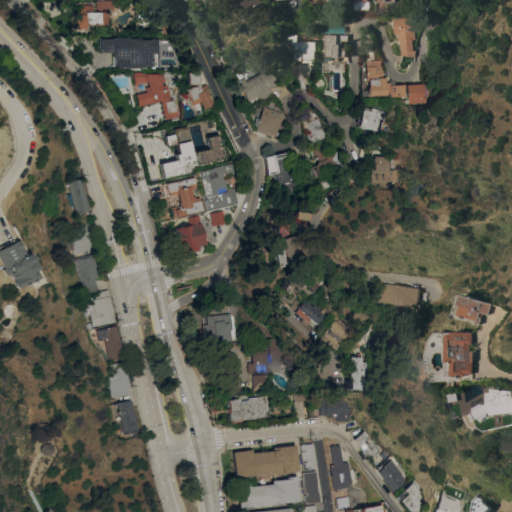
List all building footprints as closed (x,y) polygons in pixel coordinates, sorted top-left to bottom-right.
[(74,14),(76,14),(76,5),(92,5),(92,11),(98,11),(98,9),(95,9),(95,0),(112,0),(114,9),(103,9),(103,11),(107,11),(107,25),(100,25),(100,24),(94,24),(94,30),(89,30),(89,24),(85,24),(85,30),(74,30),(74,14)] [(271,0),(248,14),(246,11),(245,12),(238,0),(271,0)] [(364,0),(364,1),(368,1),(368,10),(353,11),(352,2),(355,2),(354,0),(364,0)] [(329,20),(328,27),(311,23),(313,16),(329,20)] [(411,58),(410,64),(400,62),(400,56),(399,56),(398,41),(396,42),(396,34),(393,35),(391,18),(410,16),(411,28),(414,28),(414,32),(412,32),(413,40),(409,40),(410,51),(413,51),(412,58),(411,58)] [(301,61),(293,61),(293,53),(289,53),(289,42),(284,42),(284,35),(308,35),(307,42),(314,42),(314,53),(313,53),(313,64),(307,64),(307,63),(301,63),(301,61)] [(323,35),(343,35),(346,35),(346,42),(340,42),(340,48),(343,48),(343,58),(336,58),(336,61),(324,61),(324,47),(323,47),(323,35)] [(156,38),(97,38),(97,52),(112,52),(112,66),(159,66),(159,55),(156,54),(156,38)] [(405,95),(405,96),(389,97),(389,96),(387,96),(387,95),(387,94),(367,95),(367,81),(365,81),(365,61),(371,61),(371,52),(377,52),(377,61),(381,61),(381,70),(382,70),(382,77),(386,77),(386,82),(389,82),(389,80),(395,85),(404,84),(405,95)] [(270,92),(270,93),(256,101),(254,96),(244,101),(237,87),(238,87),(237,84),(238,83),(236,80),(241,77),(243,80),(272,65),(280,82),(279,82),(281,86),(270,92)] [(133,71),(144,71),(145,71),(146,72),(146,73),(159,73),(159,74),(163,73),(165,81),(160,82),(161,85),(166,84),(169,99),(172,98),(176,115),(172,116),(172,119),(166,120),(165,118),(163,119),(158,100),(137,106),(134,93),(145,91),(144,87),(147,86),(146,82),(142,82),(142,80),(138,80),(138,83),(133,83),(133,72),(133,71)] [(214,107),(210,109),(209,106),(201,109),(198,102),(189,106),(183,93),(186,92),(184,89),(190,86),(196,86),(196,85),(187,85),(187,72),(199,72),(199,86),(205,84),(214,107)] [(407,99),(406,84),(424,84),(425,97),(427,97),(427,103),(408,104),(408,103),(405,103),(403,103),(403,99),(405,99),(407,99)] [(283,114),(281,120),(279,121),(274,135),(266,133),(265,135),(253,130),(255,127),(253,126),(252,125),(252,124),(252,123),(254,117),(258,118),(262,106),(283,114)] [(311,143),(306,132),(309,131),(300,110),(308,106),(314,118),(317,117),(325,137),(311,143)] [(357,126),(361,109),(362,107),(367,108),(367,110),(369,110),(369,107),(380,109),(379,110),(385,111),(384,119),(377,117),(374,130),(357,126)] [(173,125),(176,139),(159,142),(157,128),(173,125)] [(182,162),(182,148),(184,148),(184,145),(182,145),(182,134),(185,134),(185,131),(210,132),(210,129),(220,128),(220,132),(221,132),(221,141),(213,141),(213,145),(212,145),(212,162),(182,162)] [(330,171),(331,173),(322,176),(322,174),(314,178),(309,167),(315,165),(308,148),(318,144),(323,156),(337,150),(341,159),(348,167),(339,175),(334,169),(330,171)] [(359,147),(359,145),(367,147),(366,149),(365,157),(357,155),(359,147)] [(373,151),(373,147),(381,147),(381,151),(381,153),(382,155),(387,161),(388,164),(388,169),(404,169),(404,181),(394,181),(394,183),(369,183),(369,169),(373,169),(373,151)] [(276,183),(277,183),(276,181),(274,173),(265,175),(263,156),(284,152),(285,154),(292,153),(299,187),(277,191),(276,191),(274,184),(276,183)] [(205,209),(198,178),(199,178),(197,170),(231,162),(233,173),(223,175),(226,189),(233,187),(236,202),(205,209)] [(183,214),(183,215),(175,217),(175,216),(172,217),(169,207),(177,205),(177,203),(178,202),(176,193),(168,195),(167,191),(166,191),(164,183),(193,176),(194,182),(195,182),(195,186),(190,188),(190,186),(188,186),(191,196),(193,196),(194,198),(198,197),(201,210),(183,214)] [(88,210),(74,213),(67,182),(80,179),(88,210)] [(224,222),(210,226),(208,213),(221,210),(224,222)] [(291,218),(292,212),(305,213),(304,220),(291,218)] [(188,224),(187,216),(198,214),(205,243),(198,245),(198,249),(179,253),(173,228),(188,224)] [(92,250),(74,254),(73,250),(70,251),(65,239),(70,237),(70,235),(75,234),(74,228),(86,225),(92,250)] [(298,234),(302,262),(273,267),(271,253),(274,253),(272,238),(298,234)] [(35,269),(38,276),(31,280),(32,281),(29,282),(29,281),(25,283),(25,284),(22,286),(21,285),(16,288),(9,274),(5,275),(2,269),(3,268),(0,262),(0,244),(7,241),(7,242),(12,239),(13,241),(15,240),(15,241),(18,242),(19,244),(19,247),(23,256),(27,253),(36,267),(35,269)] [(97,291),(83,295),(82,293),(81,288),(82,288),(75,260),(77,259),(76,258),(91,254),(91,256),(93,255),(95,265),(94,265),(97,277),(94,278),(97,290),(97,291)] [(298,268),(315,284),(309,291),(300,282),(295,286),(289,280),(287,278),(298,267),(298,268)] [(419,289),(416,307),(372,301),(372,296),(371,296),(373,282),(419,289)] [(115,321),(93,326),(89,311),(88,311),(85,301),(95,299),(94,292),(107,289),(115,321)] [(492,304),(488,314),(483,313),(480,323),(475,325),(475,322),(468,320),(468,322),(452,317),(460,294),(462,295),(492,304)] [(303,300),(311,305),(312,304),(319,310),(318,311),(323,315),(316,324),(303,315),(304,314),(297,309),(303,300)] [(228,313),(231,339),(204,342),(203,335),(202,335),(201,324),(206,324),(205,316),(228,313)] [(332,315),(351,326),(337,349),(320,338),(322,335),(320,334),(320,333),(332,315)] [(116,325),(123,357),(109,360),(105,341),(104,341),(104,339),(98,341),(96,330),(116,325)] [(473,332),(473,344),(471,344),(471,351),(474,351),(473,374),(466,374),(466,376),(447,376),(447,361),(444,361),(444,351),(446,351),(447,342),(444,342),(444,337),(446,334),(452,333),(452,332),(473,332)] [(280,357),(280,368),(275,369),(275,370),(271,370),(271,372),(247,373),(247,362),(251,362),(250,351),(259,350),(259,346),(268,346),(268,339),(280,338),(280,340),(280,357)] [(13,354),(6,358),(2,350),(9,346),(13,354)] [(363,356),(363,362),(368,361),(368,368),(366,368),(366,388),(346,389),(346,379),(351,379),(351,378),(350,378),(350,366),(351,366),(351,356),(363,356)] [(112,397),(108,381),(110,381),(109,377),(112,376),(111,371),(112,371),(111,364),(117,362),(119,371),(126,370),(130,387),(127,388),(128,393),(112,397)] [(265,374),(266,391),(252,392),(251,375),(265,374)] [(488,389),(491,389),(504,390),(511,391),(511,397),(511,396),(511,412),(489,415),(489,413),(488,413),(476,421),(470,411),(472,410),(470,407),(484,397),(484,393),(488,392),(488,391),(488,389)] [(291,394),(291,393),(301,392),(301,394),(303,416),(294,417),(292,400),(285,401),(285,396),(286,396),(287,394),(288,394),(291,394)] [(458,401),(449,403),(447,394),(457,392),(458,401)] [(238,398),(238,401),(247,400),(247,397),(265,395),(267,417),(241,420),(241,423),(230,424),(230,421),(229,421),(228,419),(227,417),(227,414),(228,411),(227,400),(238,398)] [(137,430),(135,430),(135,432),(131,433),(131,432),(128,432),(128,433),(124,434),(117,403),(130,400),(137,430)] [(351,408),(353,408),(353,411),(351,411),(351,420),(336,421),(336,416),(331,417),(331,415),(325,415),(325,414),(320,415),(319,402),(350,400),(351,408)] [(380,450),(377,452),(378,453),(376,455),(375,454),(369,458),(354,438),(365,430),(380,450)] [(51,451),(48,455),(43,455),(41,453),(40,452),(40,447),(42,443),(47,443),(50,446),(51,451)] [(314,469),(301,471),(299,445),(311,443),(314,469)] [(342,462),(347,461),(351,483),(348,484),(349,486),(342,487),(342,489),(337,490),(336,488),(332,489),(329,466),(330,466),(329,464),(332,463),(330,445),(339,444),(342,462)] [(250,449),(251,452),(271,450),(271,447),(293,445),(296,470),(234,477),(231,451),(250,449)] [(397,467),(400,464),(403,469),(400,471),(406,478),(401,486),(393,491),(378,471),(383,465),(391,459),(397,467)] [(300,472),(314,470),(316,491),(317,491),(319,502),(304,503),(302,495),(305,494),(305,493),(302,493),(300,472)] [(271,483),(270,478),(295,475),(298,501),(238,507),(235,485),(248,484),(248,486),(271,483)] [(415,479),(421,485),(417,488),(418,491),(416,493),(420,498),(417,500),(420,503),(418,504),(419,505),(415,511),(412,511),(410,511),(409,511),(399,500),(399,499),(396,496),(415,479)] [(462,500),(460,505),(461,506),(459,511),(461,511),(433,511),(441,492),(462,500)] [(355,495),(357,503),(350,504),(349,497),(355,495)] [(348,496),(349,505),(338,507),(336,498),(348,496)] [(487,508),(483,511),(469,511),(470,501),(475,496),(487,508)]
